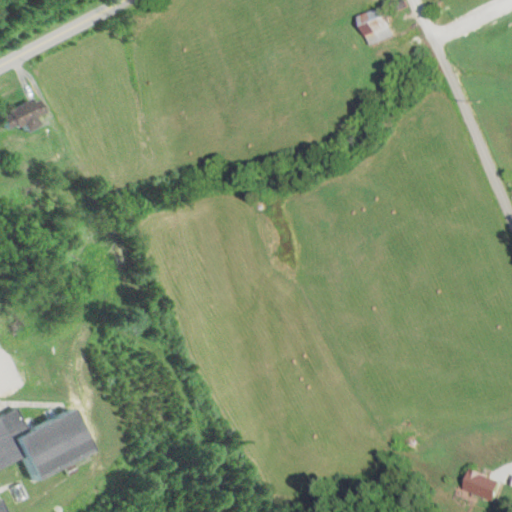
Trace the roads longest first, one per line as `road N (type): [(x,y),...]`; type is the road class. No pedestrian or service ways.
road 1 (residential): [(511,222),(414,0)]
road 2 (tertiary): [(0,67),(124,0)]
